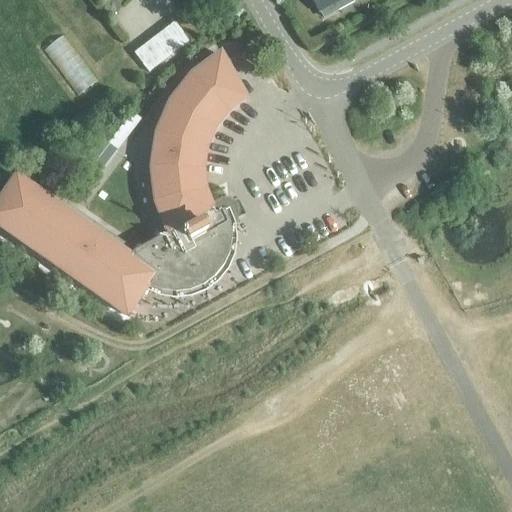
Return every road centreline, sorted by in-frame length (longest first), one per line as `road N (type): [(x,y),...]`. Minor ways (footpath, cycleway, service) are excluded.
road 1 (track): [(108,511),(310,377),(406,279)]
road 2 (tertiary): [(318,89),(346,86),(503,0)]
